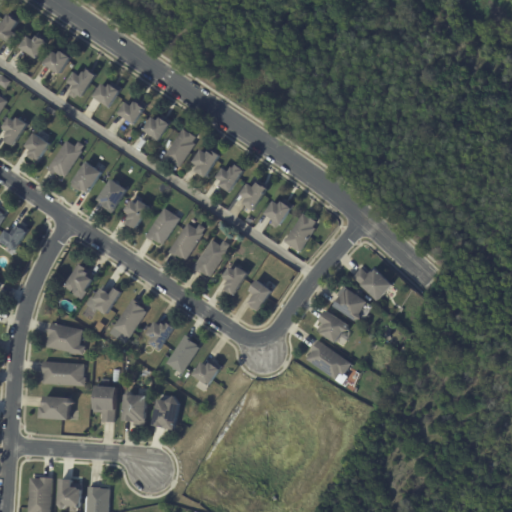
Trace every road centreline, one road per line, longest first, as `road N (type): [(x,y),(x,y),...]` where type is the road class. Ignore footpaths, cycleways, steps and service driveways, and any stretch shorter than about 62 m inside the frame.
road 1 (residential): [(0,170),(267,352),(367,219)]
road 2 (residential): [(53,0),(323,182),(427,276)]
road 3 (residential): [(74,221),(26,319),(9,511)]
road 4 (residential): [(15,445),(132,454),(156,471)]
